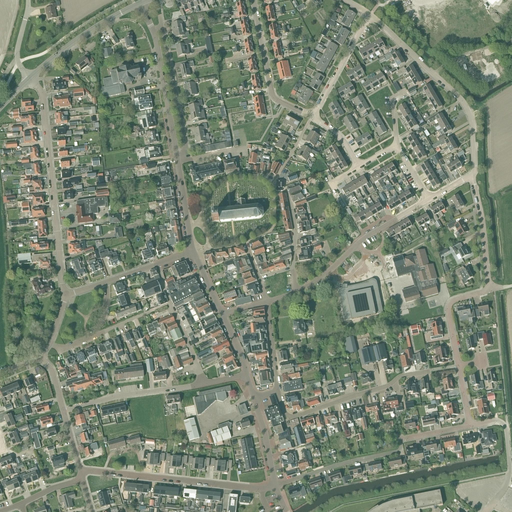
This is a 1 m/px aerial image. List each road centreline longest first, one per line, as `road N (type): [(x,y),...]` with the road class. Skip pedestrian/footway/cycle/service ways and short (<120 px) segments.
road 1 (unclassified): [(64,294),(42,96),(29,79)]
road 2 (residential): [(275,486),(403,451),(401,439),(470,425)]
road 3 (unclassified): [(472,175),(465,106),(369,15)]
road 4 (residential): [(275,486),(81,470)]
road 5 (residential): [(286,418),(399,376),(444,370)]
road 6 (unclassified): [(295,292),(428,199)]
road 7 (residential): [(63,411),(204,384)]
road 8 (residential): [(312,117),(271,94),(253,0)]
road 9 (residential): [(188,160),(162,28)]
road 10 (primary): [(29,79),(140,3)]
road 11 (secondary): [(177,162),(153,31)]
